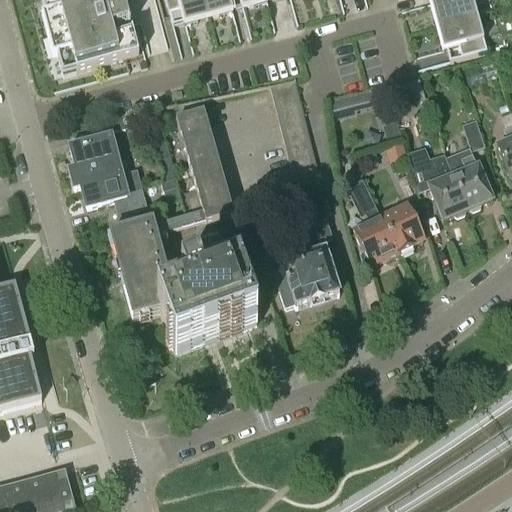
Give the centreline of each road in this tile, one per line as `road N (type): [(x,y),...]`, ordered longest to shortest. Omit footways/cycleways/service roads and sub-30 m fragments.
road 1 (residential): [(120,467),(23,121)]
road 2 (residential): [(307,41),(337,232),(375,363)]
road 3 (residential): [(23,121),(307,41)]
road 4 (residential): [(120,467),(375,363)]
road 5 (residential): [(375,363),(511,275)]
road 6 (residential): [(398,80),(386,32),(307,41)]
